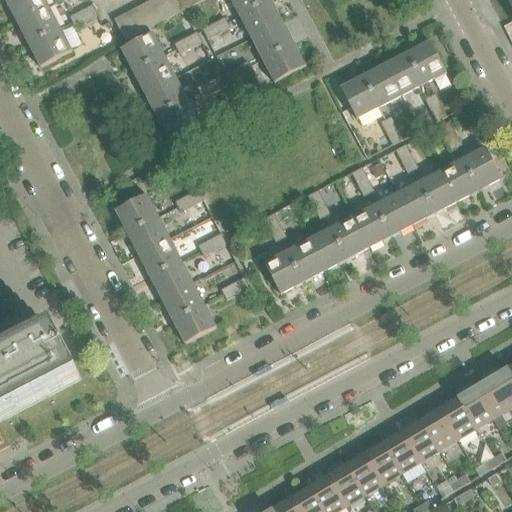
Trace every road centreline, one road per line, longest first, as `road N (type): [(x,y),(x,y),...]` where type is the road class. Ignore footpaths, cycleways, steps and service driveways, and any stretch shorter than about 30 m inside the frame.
road 1 (residential): [(110,511),(511,300)]
road 2 (residential): [(511,227),(168,407)]
road 3 (residential): [(168,407),(0,104)]
road 4 (residential): [(168,407),(0,496)]
